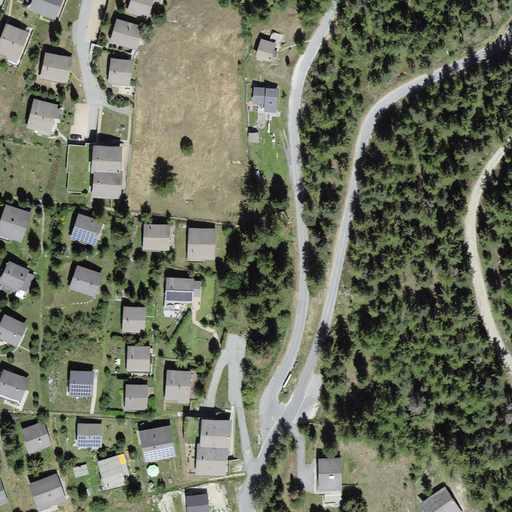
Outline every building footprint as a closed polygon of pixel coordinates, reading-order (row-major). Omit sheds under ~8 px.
[(26,0),(24,8),(57,19),(62,0),(26,0)] [(151,0),(126,0),(123,12),(147,18),(151,0)] [(140,27),(112,20),(106,43),(134,50),(140,27)] [(3,23),(0,30),(0,52),(17,60),(28,33),(3,23)] [(277,45),(259,39),(253,54),(271,61),(277,45)] [(72,58),(42,52),(37,78),(68,83),(72,58)] [(129,61),(105,59),(103,83),(127,85),(129,61)] [(278,90),(254,88),(253,105),(277,106),(278,90)] [(55,105),(31,100),(24,128),(49,134),(55,105)] [(120,148),(87,145),(84,169),(117,172),(120,148)] [(88,171),(86,196),(119,199),(121,174),(88,171)] [(32,215),(3,205),(0,213),(0,236),(22,244),(32,215)] [(101,222),(75,215),(69,239),(95,245),(101,222)] [(168,226),(140,225),(139,250),(167,251),(168,226)] [(215,229),(186,229),(185,260),(214,261),(215,229)] [(27,271),(6,263),(0,276),(0,284),(19,292),(27,271)] [(101,275),(73,267),(66,289),(94,297),(101,275)] [(191,281),(164,279),(163,303),(190,304),(191,281)] [(143,309),(121,307),(119,332),(141,334),(143,309)] [(24,326),(0,316),(0,341),(16,347),(24,326)] [(147,350),(124,349),(123,371),(146,372),(147,350)] [(27,380),(1,370),(0,372),(0,395),(19,402),(27,380)] [(93,372),(71,370),(69,395),(92,396),(93,372)] [(188,372),(163,371),(162,401),(187,402),(188,372)] [(145,386),(122,385),(121,410),(145,410),(145,386)] [(230,420),(198,418),(196,446),(228,449),(230,420)] [(40,422),(19,429),(28,454),(49,447),(40,422)] [(100,425),(75,424),(73,447),(98,449),(100,425)] [(169,426),(135,431),(139,462),(173,458),(169,426)] [(187,448),(186,475),(224,476),(225,450),(187,448)] [(116,457),(94,463),(102,491),(124,486),(116,457)] [(342,459),(316,459),(316,495),(341,495),(342,459)] [(53,474),(25,485),(34,511),(63,500),(53,474)] [(454,511),(444,489),(417,502),(422,511),(454,511)] [(206,491),(190,494),(192,509),(208,507),(206,491)]
